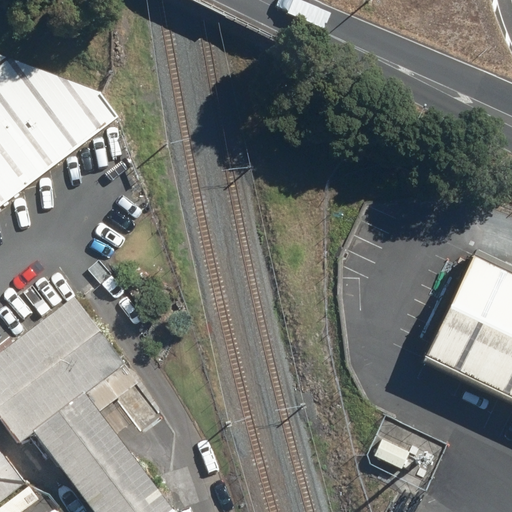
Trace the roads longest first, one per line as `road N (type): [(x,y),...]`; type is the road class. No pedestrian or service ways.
road 1 (motorway): [(511,138),(316,26)]
road 2 (primary): [(511,99),(316,26)]
